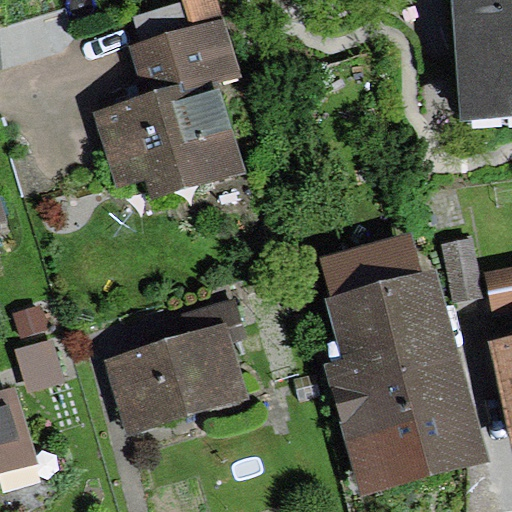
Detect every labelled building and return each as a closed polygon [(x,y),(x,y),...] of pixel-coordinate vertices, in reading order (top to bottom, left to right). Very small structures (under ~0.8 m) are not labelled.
[(511,0),(456,0),(467,126),(511,122),(511,0)] [(190,3),(133,21),(143,53),(201,35),(190,3)] [(232,80),(217,30),(201,35),(143,53),(138,55),(148,85),(139,88),(144,105),(99,119),(120,187),(156,176),(162,195),(235,173),(236,177),(239,176),(211,86),(232,80)] [(442,248),(453,305),(482,299),(471,242),(442,248)] [(464,459),(440,368),(434,369),(399,247),(327,266),(356,375),(336,380),(348,422),(368,416),(386,480),(464,459)] [(511,273),(489,278),(495,308),(511,304),(511,273)] [(131,434),(212,409),(206,388),(235,379),(221,333),(110,367),(131,434)] [(28,386),(65,381),(59,340),(22,345),(28,386)] [(511,351),(497,355),(511,424),(511,351)] [(0,473),(1,473),(0,470),(0,450),(24,443),(10,397),(0,400),(0,473)]
